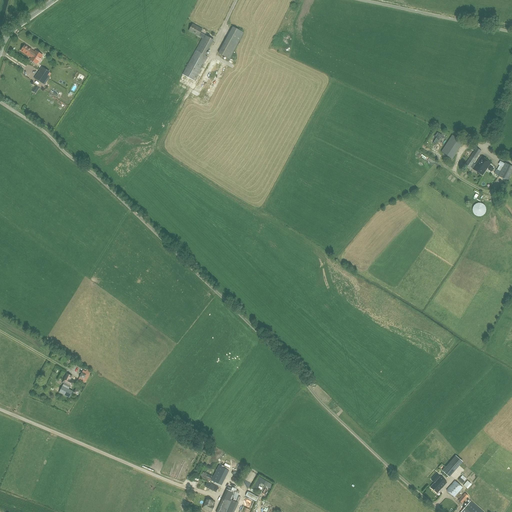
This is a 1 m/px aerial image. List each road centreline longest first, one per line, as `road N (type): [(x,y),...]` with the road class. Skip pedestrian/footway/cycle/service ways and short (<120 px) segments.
road 1 (unclassified): [(0,102),(95,175),(440,511)]
road 2 (unknown): [(0,408),(181,486)]
road 3 (unclassified): [(364,0),(511,31)]
